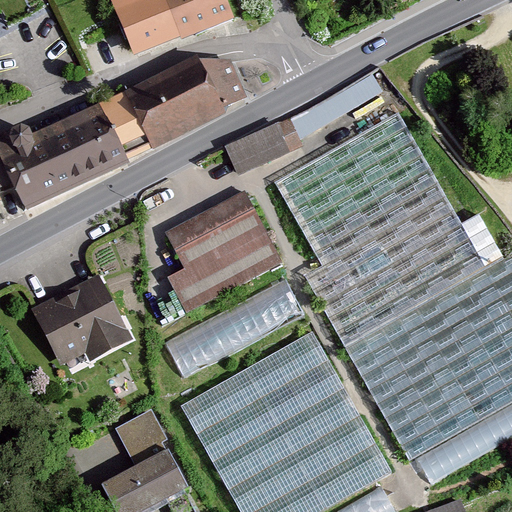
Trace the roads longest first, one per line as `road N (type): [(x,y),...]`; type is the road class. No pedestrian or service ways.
road 1 (tertiary): [(0,251),(314,84)]
road 2 (residential): [(294,43),(174,57),(0,123)]
road 3 (tertiary): [(314,84),(478,0)]
